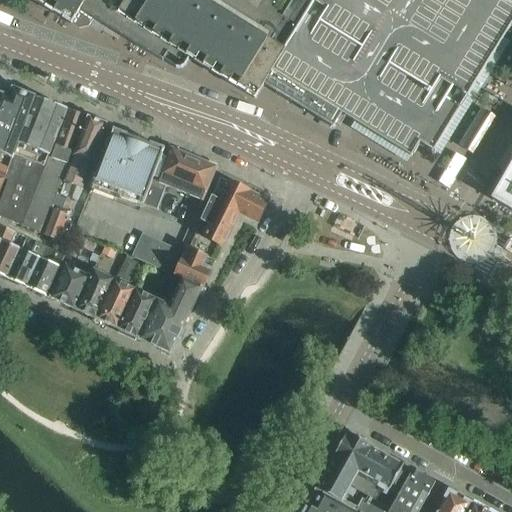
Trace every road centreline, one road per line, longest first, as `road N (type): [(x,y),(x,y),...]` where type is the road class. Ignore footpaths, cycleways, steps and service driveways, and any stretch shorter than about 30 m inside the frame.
road 1 (residential): [(0,291),(181,372),(313,162)]
road 2 (tertiary): [(22,49),(313,162)]
road 3 (residential): [(340,407),(435,226)]
road 4 (tertiary): [(435,226),(313,162)]
road 5 (residential): [(448,464),(340,407)]
road 6 (residential): [(281,511),(340,407)]
